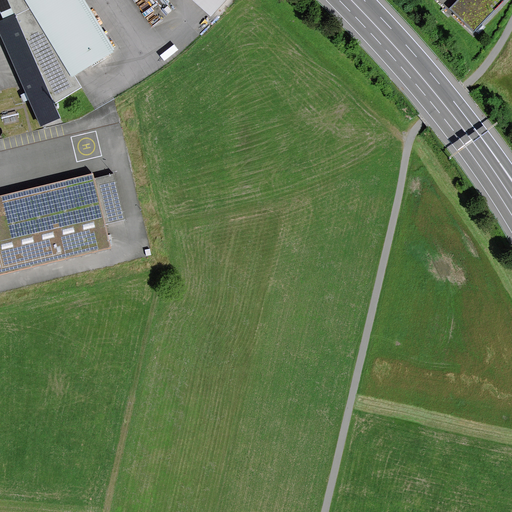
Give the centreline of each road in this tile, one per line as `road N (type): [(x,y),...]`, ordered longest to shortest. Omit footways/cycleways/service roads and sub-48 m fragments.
road 1 (track): [(511,23),(465,87),(411,132),(324,511)]
road 2 (trunk): [(460,124),(351,0)]
